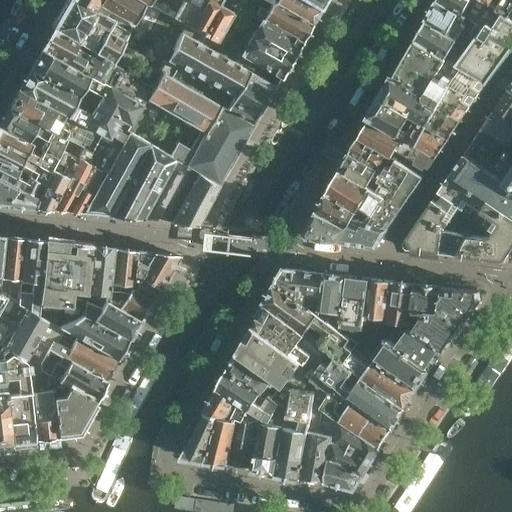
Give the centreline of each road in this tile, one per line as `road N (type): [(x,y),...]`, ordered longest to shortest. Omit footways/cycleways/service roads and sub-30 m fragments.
road 1 (residential): [(511,283),(370,503),(178,473),(168,459),(278,252)]
road 2 (residential): [(195,243),(78,458),(0,469)]
road 3 (residential): [(278,252),(424,0)]
road 4 (residential): [(337,0),(195,243)]
